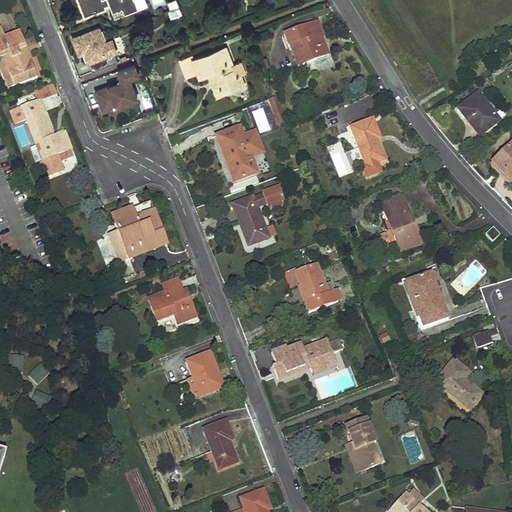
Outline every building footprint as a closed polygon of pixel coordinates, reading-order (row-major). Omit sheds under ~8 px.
[(79,0),(86,16),(107,9),(106,7),(111,5),(113,12),(123,9),(126,15),(138,10),(134,0),(79,0)] [(176,0),(171,0),(166,2),(173,16),(182,12),(176,0)] [(317,22),(284,35),(289,47),(290,47),(298,67),(328,55),(324,45),(322,45),(320,39),(324,38),(317,22)] [(90,62),(115,52),(118,51),(113,38),(106,41),(100,27),(72,37),(79,55),(84,53),(88,63),(90,62)] [(20,32),(5,37),(1,28),(0,28),(0,58),(3,57),(14,86),(38,78),(30,59),(27,60),(22,49),(26,48),(20,32)] [(232,66),(225,48),(194,60),(193,60),(199,74),(200,79),(210,75),(216,73),(218,77),(216,77),(223,94),(244,85),(240,76),(240,75),(237,77),(232,66)] [(118,61),(115,52),(90,62),(94,70),(118,61)] [(193,56),(181,60),(188,78),(199,74),(193,60),(194,60),(193,56)] [(0,58),(0,67),(8,89),(14,86),(3,57),(0,58)] [(241,63),(232,66),(237,77),(240,75),(240,76),(246,74),(241,63)] [(122,82),(96,92),(104,111),(126,103),(124,98),(136,94),(130,79),(139,75),(135,65),(118,71),(122,82)] [(216,73),(210,75),(218,96),(223,94),(216,77),(218,77),(216,73)] [(57,95),(53,86),(34,93),(38,102),(39,101),(57,95)] [(139,96),(144,111),(153,108),(149,93),(139,96)] [(124,98),(126,103),(137,98),(136,94),(124,98)] [(478,94),(457,110),(464,118),(467,116),(482,135),(500,121),(478,94)] [(275,96),(267,99),(276,125),(284,122),(275,96)] [(38,102),(10,112),(14,125),(26,120),(48,177),(63,171),(59,162),(73,157),(64,133),(53,137),(39,101),(38,102)] [(467,116),(464,118),(479,137),(482,135),(467,116)] [(373,120),(351,129),(367,167),(385,160),(378,143),(377,143),(375,140),(380,138),(373,120)] [(240,129),(216,138),(227,166),(232,164),(238,181),(258,174),(251,158),(248,148),(253,146),(249,135),(244,138),(240,129)] [(255,133),(249,135),(253,146),(248,148),(251,158),(263,154),(255,133)] [(511,143),(491,165),(509,183),(511,179),(511,143)] [(232,164),(227,166),(234,183),(238,181),(232,164)] [(263,195),(254,199),(253,197),(232,205),(240,224),(244,222),(245,227),(242,228),(248,246),(269,238),(257,208),(266,204),(267,206),(270,205),(271,209),(283,204),(282,201),(284,200),(280,187),(262,193),(263,195)] [(402,196),(386,203),(389,211),(397,208),(400,217),(392,220),(388,221),(391,230),(377,236),(386,259),(422,245),(414,226),(411,227),(409,223),(412,222),(402,196)] [(137,205),(139,212),(152,207),(150,201),(137,205)] [(397,208),(389,211),(392,220),(400,217),(397,208)] [(131,209),(120,214),(123,222),(116,225),(118,233),(109,236),(119,263),(167,245),(153,212),(140,217),(142,221),(137,223),(131,209)] [(120,214),(112,216),(116,225),(123,222),(120,214)] [(493,228),(486,236),(493,242),(500,236),(493,228)] [(297,273),(296,273),(301,286),(301,287),(302,287),(308,302),(314,299),(318,309),(338,302),(334,291),(327,294),(324,286),(317,265),(297,273)] [(285,273),(291,290),(301,286),(296,273),(297,273),(295,269),(285,273)] [(431,274),(407,284),(424,328),(448,318),(440,298),(438,299),(437,295),(439,294),(431,274)] [(166,294),(149,300),(157,322),(174,316),(178,325),(196,318),(189,300),(183,302),(180,294),(183,293),(177,279),(162,285),(166,294)] [(334,291),(338,302),(343,300),(338,289),(334,291),(331,284),(324,286),(327,294),(334,291)] [(183,293),(180,294),(183,302),(189,300),(186,292),(183,293)] [(308,302),(304,303),(308,313),(318,309),(314,299),(308,302)] [(488,331),(472,337),(477,349),(492,343),(488,331)] [(287,347),(272,353),(276,365),(272,367),(278,381),(306,370),(305,368),(310,366),(312,372),(332,365),(328,355),(333,353),(343,350),(340,340),(329,344),(315,349),(314,346),(304,350),(302,344),(287,350),(287,347)] [(328,341),(314,346),(315,349),(329,344),(328,341)] [(210,352),(186,362),(200,397),(219,390),(212,374),(217,372),(210,352)] [(333,353),(328,355),(332,365),(312,372),(313,376),(338,367),(333,353)] [(10,372),(23,373),(24,356),(11,355),(10,369),(10,372)] [(454,359),(436,382),(466,406),(471,400),(475,404),(483,394),(470,384),(467,387),(461,382),(469,372),(454,359)] [(29,376),(38,385),(50,372),(41,364),(29,376)] [(217,372),(212,374),(219,390),(224,388),(217,372)] [(36,390),(31,401),(39,404),(47,408),(52,396),(36,390)] [(16,399),(5,394),(0,406),(0,409),(9,414),(16,399)] [(471,400),(466,406),(470,410),(475,404),(471,400)] [(31,415),(33,408),(27,406),(25,413),(31,415)] [(366,419),(347,426),(354,445),(355,449),(352,450),(358,468),(366,465),(368,469),(377,466),(372,453),(375,452),(372,443),(376,442),(366,419)] [(420,422),(410,419),(408,424),(418,427),(420,422)] [(226,422),(204,430),(219,470),(238,463),(231,445),(229,446),(227,442),(233,440),(226,422)] [(354,445),(347,447),(357,473),(368,469),(366,465),(358,468),(352,450),(355,449),(354,445)] [(375,452),(372,453),(377,466),(380,465),(375,452)] [(180,470),(171,473),(175,483),(184,479),(180,470)] [(263,491),(241,499),(246,511),(264,511),(270,509),(263,491)] [(406,495),(391,511),(425,511),(419,506),(424,501),(414,491),(408,497),(406,495)]
